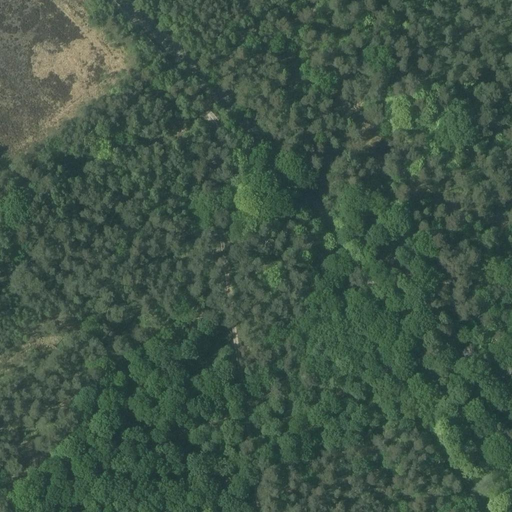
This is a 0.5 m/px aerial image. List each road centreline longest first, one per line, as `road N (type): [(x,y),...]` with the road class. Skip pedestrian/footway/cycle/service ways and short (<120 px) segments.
road 1 (tertiary): [(511,506),(332,232),(224,101),(122,0)]
road 2 (track): [(259,511),(209,114)]
road 3 (unknown): [(306,199),(338,148),(344,111),(334,92),(269,45)]
